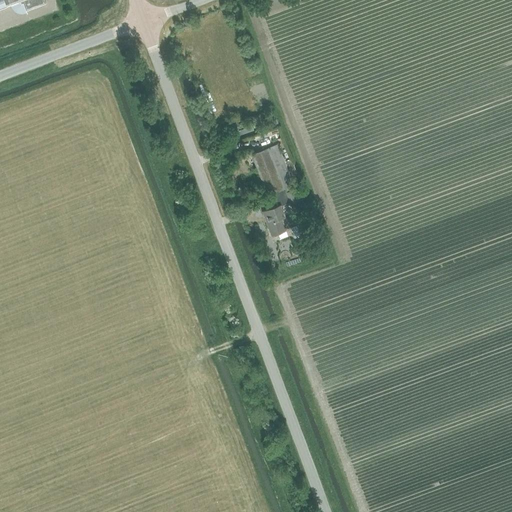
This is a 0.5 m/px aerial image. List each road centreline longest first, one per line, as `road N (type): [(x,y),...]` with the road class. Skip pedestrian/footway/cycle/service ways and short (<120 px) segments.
road 1 (unclassified): [(324,511),(142,21)]
road 2 (unclassified): [(0,75),(142,21)]
